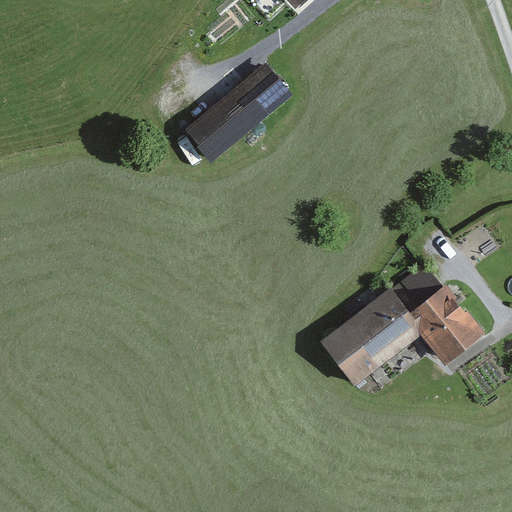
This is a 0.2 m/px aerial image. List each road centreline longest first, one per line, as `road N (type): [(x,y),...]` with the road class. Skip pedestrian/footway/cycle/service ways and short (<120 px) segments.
road 1 (unclassified): [(169,125),(332,0)]
road 2 (track): [(433,235),(511,328)]
